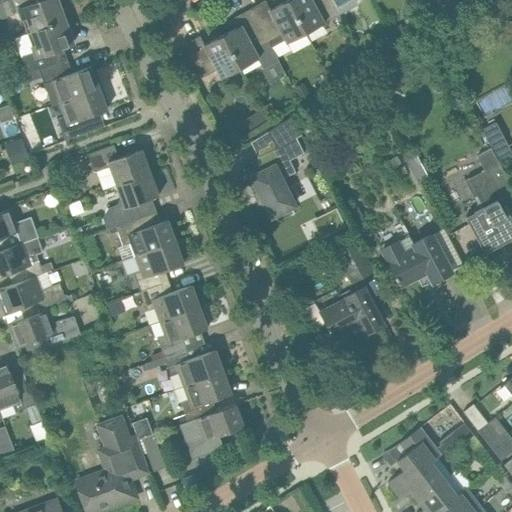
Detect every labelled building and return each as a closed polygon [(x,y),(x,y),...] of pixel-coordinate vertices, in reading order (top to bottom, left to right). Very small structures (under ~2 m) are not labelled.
[(5,0),(2,1),(7,15),(19,10),(27,32),(64,19),(56,0),(40,0),(36,1),(35,0),(5,0)] [(285,0),(269,9),(265,0),(250,8),(268,42),(283,34),(287,41),(305,31),(288,0),(285,0)] [(288,0),(305,31),(324,21),(320,13),(334,6),(330,0),(288,0)] [(453,0),(447,0),(436,8),(443,19),(459,8),(453,0)] [(235,16),(240,25),(223,34),(240,67),(258,58),(264,67),(278,60),(268,42),(250,8),(235,16)] [(27,32),(35,52),(21,57),(28,73),(58,62),(54,50),(73,43),(64,19),(27,32)] [(184,44),(202,77),(216,69),(221,78),(240,67),(223,34),(204,44),(199,36),(184,44)] [(61,61),(58,62),(28,73),(21,75),(24,84),(41,78),(51,105),(59,102),(99,88),(91,65),(66,74),(61,61)] [(99,88),(59,102),(63,115),(56,117),(64,140),(87,132),(82,118),(107,109),(99,88)] [(264,202),(271,216),(274,215),(278,221),(295,213),(291,206),(294,205),(281,179),(296,171),(289,159),(302,153),(294,136),(299,134),(289,115),(267,130),(276,147),(255,157),(262,171),(251,176),(258,191),(253,193),(259,205),(264,202)] [(492,147),(493,149),(507,141),(496,120),(482,128),(492,147)] [(141,148),(119,157),(114,143),(87,153),(94,172),(110,166),(116,184),(150,172),(141,148)] [(498,200),(511,192),(511,186),(493,149),(492,147),(477,155),(485,169),(465,180),(474,196),(477,195),(484,206),(473,212),(476,216),(468,220),(466,216),(465,217),(478,241),(479,240),(484,237),(490,249),(489,249),(490,250),(511,237),(511,219),(509,214),(504,206),(502,208),(498,200)] [(418,156),(407,162),(418,182),(429,176),(418,156)] [(123,202),(108,208),(102,219),(106,230),(117,225),(141,217),(136,204),(158,195),(150,172),(116,184),(123,202)] [(325,213),(328,217),(313,225),(321,240),(346,227),(336,207),(325,213)] [(5,248),(36,237),(38,236),(30,217),(23,219),(16,222),(11,208),(0,211),(0,237),(1,237),(5,248)] [(138,218),(117,225),(124,244),(130,242),(135,255),(175,240),(167,219),(142,228),(138,218)] [(414,247),(404,252),(398,239),(382,248),(401,285),(417,277),(416,275),(427,269),(433,281),(450,272),(431,234),(413,244),(414,247)] [(42,251),(36,237),(5,248),(0,249),(0,275),(16,270),(20,281),(36,275),(43,272),(37,253),(42,251)] [(175,240),(135,255),(140,269),(133,272),(140,291),(162,283),(159,272),(183,263),(175,240)] [(348,282),(371,271),(357,240),(334,251),(348,282)] [(0,288),(0,302),(4,313),(29,303),(33,315),(48,309),(48,308),(67,301),(60,282),(41,289),(36,275),(20,281),(0,288)] [(162,283),(140,291),(147,309),(154,306),(159,320),(199,305),(191,284),(166,293),(162,283)] [(330,330),(333,336),(360,322),(365,333),(383,324),(363,287),(346,296),(347,298),(321,312),(329,328),(327,328),(329,331),(330,330)] [(199,305),(159,320),(164,333),(157,336),(164,356),(186,347),(182,337),(207,328),(199,305)] [(38,338),(40,343),(26,348),(28,354),(76,337),(71,323),(64,326),(62,319),(53,322),(48,309),(33,315),(8,324),(16,346),(38,338)] [(186,347),(164,356),(171,374),(177,372),(182,386),(223,371),(215,349),(190,358),(186,347)] [(15,386),(6,361),(0,363),(0,411),(1,413),(14,408),(15,412),(25,409),(36,405),(27,381),(15,386)] [(185,413),(177,417),(174,418),(176,425),(179,423),(210,412),(206,402),(231,393),(223,371),(182,386),(187,399),(180,402),(185,413)] [(511,375),(503,383),(511,395),(511,375)] [(219,435),(243,426),(235,403),(210,412),(179,423),(192,458),(223,447),(219,435)] [(488,423),(473,404),(463,412),(478,431),(488,423)] [(42,422),(36,405),(25,409),(31,426),(42,422)] [(103,445),(95,448),(102,469),(76,479),(81,496),(87,511),(94,511),(136,497),(124,463),(131,461),(130,456),(142,452),(138,440),(135,433),(130,435),(122,414),(95,424),(103,445)] [(399,442),(407,452),(396,459),(404,469),(399,473),(404,481),(431,460),(432,460),(441,454),(450,447),(470,432),(464,423),(439,442),(440,444),(435,447),(419,427),(399,442)] [(141,438),(149,436),(145,425),(134,429),(135,433),(138,440),(141,438)] [(491,447),(498,441),(489,429),(482,434),(491,447)] [(141,438),(146,452),(153,471),(165,467),(153,434),(149,436),(141,438)] [(477,451),(483,446),(473,434),(467,439),(477,451)] [(498,441),(491,447),(501,459),(508,454),(498,441)] [(483,446),(477,451),(486,463),(493,458),(483,446)] [(399,473),(388,481),(400,497),(410,490),(416,498),(444,477),(432,460),(431,460),(404,481),(399,473)] [(503,485),(510,480),(501,467),(494,473),(503,485)] [(416,498),(424,508),(418,511),(435,511),(457,494),(444,477),(416,498)] [(466,487),(457,494),(435,511),(471,511),(480,505),(466,487)] [(61,511),(56,498),(18,511),(61,511)]
